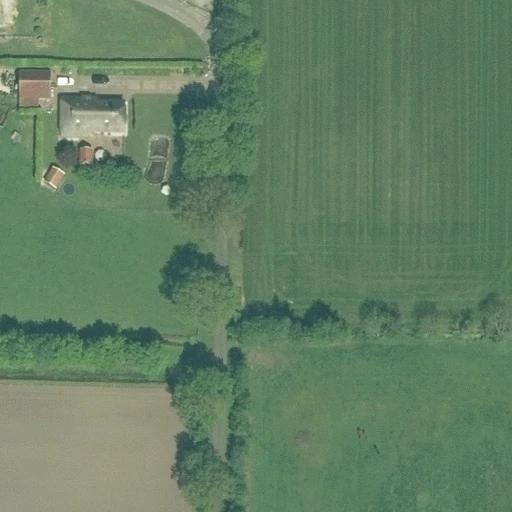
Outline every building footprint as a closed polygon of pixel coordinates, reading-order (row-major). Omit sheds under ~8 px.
[(0,0),(0,25),(11,25),(11,0),(0,0)] [(19,75),(19,102),(49,102),(49,76),(19,75)] [(95,102),(61,101),(61,139),(91,140),(91,135),(123,135),(123,107),(95,107),(95,102)] [(91,167),(91,152),(77,152),(77,167),(91,167)] [(63,177),(51,170),(43,184),(54,191),(63,177)]
